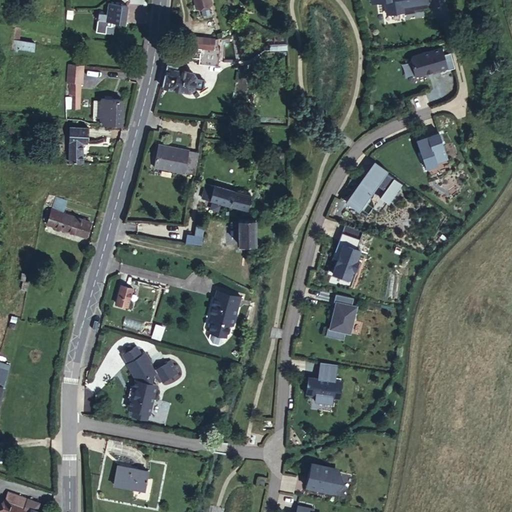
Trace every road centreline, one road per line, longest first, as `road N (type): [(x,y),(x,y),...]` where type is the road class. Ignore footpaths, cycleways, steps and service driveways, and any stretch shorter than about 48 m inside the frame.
road 1 (tertiary): [(156,0),(120,189),(76,337),(68,421)]
road 2 (residential): [(282,451),(286,354),(332,188),(363,144),(424,113)]
road 3 (residential): [(68,421),(282,451)]
